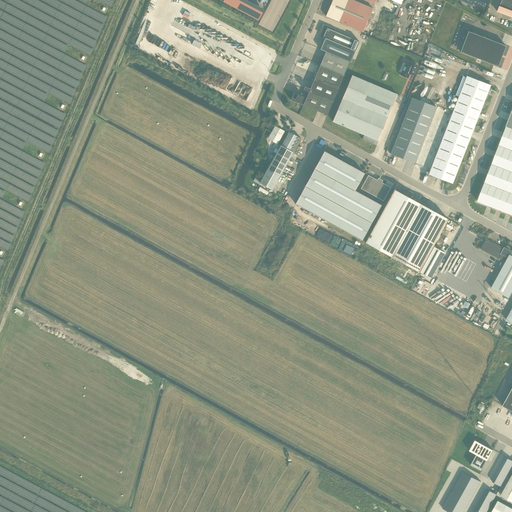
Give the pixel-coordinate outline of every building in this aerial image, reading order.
[(220,3),(214,0),(196,0),(248,25),(252,16),(221,1),(220,3)] [(373,8),(353,0),(332,0),(326,16),(363,32),(373,8)] [(460,0),(472,6),(473,4),(479,7),(478,9),(483,11),(483,9),(484,9),(488,0),(460,0)] [(511,0),(501,0),(497,11),(511,16),(511,0)] [(326,52),(350,61),(351,62),(359,42),(334,31),(335,29),(323,24),(319,33),(324,35),(323,37),(325,38),(320,49),(326,52)] [(498,66),(506,45),(468,31),(460,51),(498,66)] [(326,52),(320,65),(344,75),(350,61),(326,52)] [(417,65),(411,62),(410,65),(406,63),(403,68),(401,67),(401,69),(400,71),(402,72),(401,73),(400,75),(408,78),(410,74),(411,73),(413,74),(412,75),(413,75),(417,65)] [(320,65),(315,78),(338,88),(344,75),(320,65)] [(333,121),(355,131),(364,134),(362,139),(376,145),(397,94),(352,75),(333,121)] [(452,183),(490,85),(467,76),(429,174),(452,183)] [(305,86),(303,89),(309,92),(333,101),(338,88),(315,78),(310,88),(305,86)] [(294,92),(291,100),(301,104),(304,97),(294,92)] [(309,92),(303,105),(327,115),(333,101),(309,92)] [(436,107),(412,97),(390,154),(415,163),(436,107)] [(511,214),(511,128),(506,126),(477,201),(511,214)] [(284,131),(276,127),(273,133),(271,132),(269,137),(270,139),(277,144),(281,137),(285,139),(281,145),(260,182),(273,189),(293,152),(291,151),(299,137),(289,132),(288,134),(283,132),(284,131)] [(355,190),(364,173),(324,151),(295,204),(362,240),(381,205),(355,190)] [(391,187),(368,175),(361,188),(383,201),(391,187)] [(448,218),(394,189),(365,242),(419,271),(448,218)] [(503,249),(486,240),(481,249),(499,259),(499,258),(506,261),(491,288),(509,298),(511,292),(511,255),(510,254),(511,253),(511,251),(509,250),(507,249),(505,248),(504,249),(503,249)] [(354,248),(348,245),(345,252),(351,255),(354,248)] [(431,278),(445,252),(434,246),(420,272),(431,278)] [(511,388),(503,405),(511,410),(511,388)] [(482,444),(481,445),(474,442),(469,451),(476,455),(470,465),(481,471),(493,450),(482,444)] [(472,476),(463,472),(461,475),(470,480),(472,476)] [(511,501),(511,474),(501,495),(511,501)] [(481,481),(472,476),(470,480),(479,484),(481,481)] [(503,483),(494,478),(492,481),(501,486),(503,483)] [(497,494),(488,489),(486,492),(495,497),(497,494)] [(511,511),(511,508),(498,500),(491,511),(511,511)]
